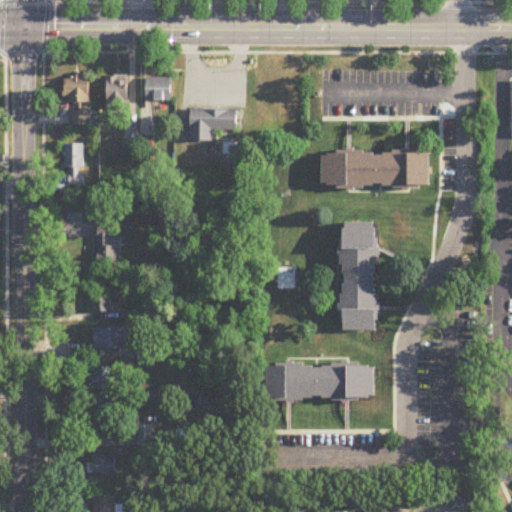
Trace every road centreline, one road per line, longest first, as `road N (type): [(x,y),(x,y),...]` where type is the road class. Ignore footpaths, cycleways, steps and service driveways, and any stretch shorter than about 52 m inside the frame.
road 1 (secondary): [(511,28),(25,29)]
road 2 (tertiary): [(25,29),(26,511)]
